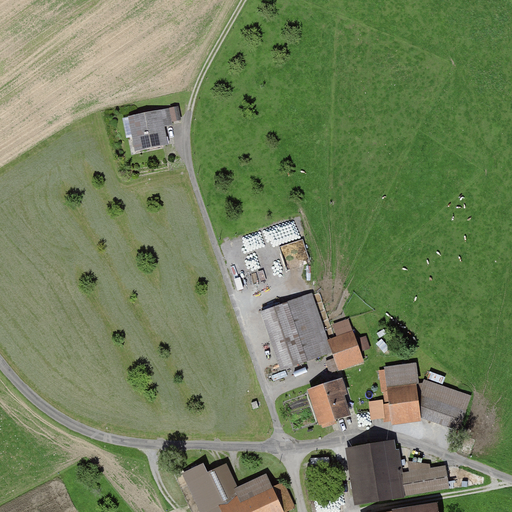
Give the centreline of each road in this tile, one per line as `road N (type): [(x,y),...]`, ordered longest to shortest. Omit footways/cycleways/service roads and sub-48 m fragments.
road 1 (track): [(284,451),(188,174),(185,144),(199,80),(246,0)]
road 2 (unclassified): [(0,365),(60,426),(129,447),(284,451)]
road 3 (unclassified): [(284,451),(381,435),(511,479)]
